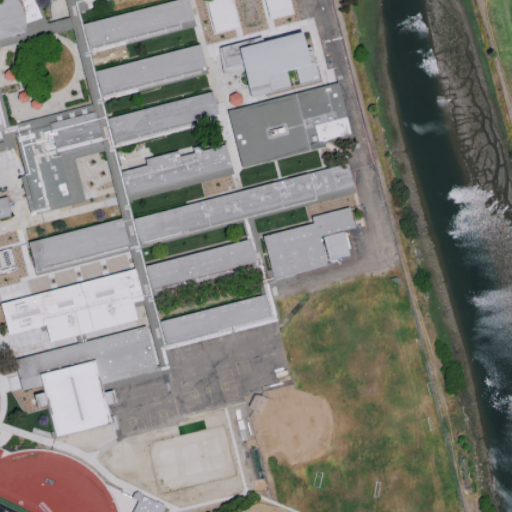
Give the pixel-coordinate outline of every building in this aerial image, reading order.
[(0,0),(12,0),(22,34),(0,40),(0,0)] [(187,0),(192,18),(87,46),(81,24),(167,0),(187,0)] [(270,0),(199,19),(193,0),(270,0)] [(297,0),(302,19),(208,44),(202,24),(289,0),(297,0)] [(219,46),(224,65),(241,61),(250,95),(318,77),(309,44),(303,46),(299,30),(262,40),(260,35),(219,46)] [(204,65),(100,93),(94,71),(198,42),(204,65)] [(337,80),(226,109),(241,166),(324,144),(324,141),(351,134),(337,80)] [(217,112),(112,140),(106,118),(211,90),(217,112)] [(102,143),(93,111),(48,123),(48,125),(14,134),(34,209),(71,199),(59,155),(102,143)] [(231,165),(126,193),(120,171),(146,164),(144,158),(178,149),(179,155),(193,151),(192,146),(200,144),(202,149),(225,143),(231,165)] [(353,183),(139,240),(133,218),(347,160),(353,183)] [(9,214),(0,216),(0,200),(5,199),(9,214)] [(354,225),(319,234),(327,263),(274,277),(262,234),(313,221),(311,214),(349,204),(354,225)] [(129,243),(35,268),(28,242),(122,217),(129,243)] [(347,254),(326,260),(321,236),(341,231),(347,254)] [(256,259),(151,287),(145,265),(250,237),(256,259)] [(0,275),(12,272),(6,249),(0,250),(0,275)] [(143,298),(135,268),(1,304),(9,335),(46,325),(51,342),(138,318),(133,301),(143,298)] [(271,315),(166,343),(160,320),(265,292),(271,315)] [(104,392),(114,389),(117,401),(107,404),(112,422),(57,437),(48,405),(38,407),(35,395),(44,392),(42,383),(25,388),(18,361),(146,327),(157,367),(102,382),(104,392)] [(182,382),(190,409),(240,396),(233,368),(182,382)] [(148,404),(154,426),(181,419),(176,397),(148,404)] [(118,412),(123,434),(151,427),(145,405),(118,412)] [(167,505),(143,494),(144,492),(139,490),(138,492),(137,491),(134,497),(140,499),(133,511),(164,511),(167,507),(166,506),(167,505)]
